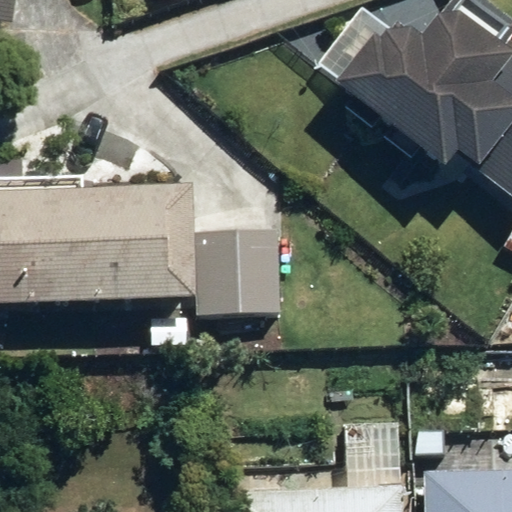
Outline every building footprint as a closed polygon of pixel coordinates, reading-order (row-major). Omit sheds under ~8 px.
[(148,0),(155,21),(230,0),(148,0)] [(331,90),(321,100),(428,191),(439,178),(455,191),(468,177),(511,214),(511,51),(451,0),(416,42),(385,16),(372,31),(354,16),(308,70),(331,90)] [(91,189),(0,189),(0,317),(179,317),(178,204),(91,204),(91,189)] [(279,242),(199,241),(197,320),(278,322),(279,242)] [(511,511),(511,476),(416,477),(415,511),(511,511)] [(394,511),(395,494),(220,500),(219,511),(394,511)]
